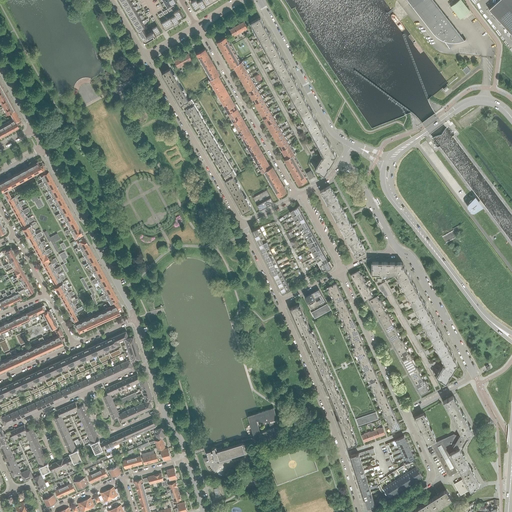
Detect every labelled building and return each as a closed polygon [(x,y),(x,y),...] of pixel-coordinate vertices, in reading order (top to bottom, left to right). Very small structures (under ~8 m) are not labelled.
[(197,2),(196,0),(194,0),(191,2),(195,9),(200,6),(197,2)] [(202,0),(199,0),(197,2),(200,6),(201,9),(206,6),(202,0)] [(465,39),(464,39),(433,0),(407,0),(412,6),(424,21),(433,33),(434,34),(435,35),(436,36),(437,37),(438,37),(439,38),(441,39),(442,40),(443,40),(444,41),(445,42),(449,47),(456,42),(457,42),(459,42),(460,41),(461,41),(466,39),(465,39)] [(458,0),(450,6),(460,18),(470,11),(461,0),(458,0)] [(511,34),(511,0),(498,0),(489,9),(511,34)] [(134,8),(131,3),(124,7),(127,12),(134,8)] [(137,13),(134,8),(127,12),(130,17),(137,13)] [(176,14),(178,19),(183,16),(179,9),(174,12),(176,14)] [(137,13),(130,17),(132,21),(139,17),(137,13)] [(178,19),(176,14),(171,17),(175,24),(180,21),(178,19)] [(142,22),(139,17),(132,21),(135,26),(142,22)] [(171,17),(166,20),(170,27),(175,24),(171,17)] [(260,17),(250,23),(259,38),(268,33),(260,17)] [(170,27),(166,20),(161,23),(165,30),(170,27)] [(142,22),(135,26),(138,31),(143,28),(145,27),(142,22)] [(243,22),(239,25),(242,31),(247,28),(243,22)] [(157,25),(152,28),(154,31),(156,35),(161,32),(157,25)] [(233,36),(238,34),(234,27),(230,30),(233,36)] [(138,31),(143,40),(144,40),(144,41),(145,41),(147,35),(143,28),(138,31)] [(156,35),(154,31),(147,35),(145,41),(146,41),(147,41),(156,35)] [(277,48),(268,33),(259,38),(267,54),(277,48)] [(222,50),(230,45),(225,37),(217,42),(219,44),(218,44),(220,47),(222,50)] [(310,154),(245,37),(243,38),(307,156),(310,154)] [(235,53),(230,45),(222,50),(223,53),(225,55),(226,58),(235,53)] [(277,48),(267,54),(276,69),(286,64),(277,48)] [(205,49),(197,53),(201,62),(210,57),(208,54),(206,51),(205,49)] [(240,62),(239,62),(235,54),(235,53),(226,58),(229,62),(230,64),(232,67),(233,66),(240,62)] [(192,60),(190,57),(188,54),(183,56),(187,63),(192,60)] [(179,59),(182,65),(187,63),(183,56),(179,59)] [(210,57),(201,62),(206,70),(215,66),(212,62),(213,62),(211,60),(210,57)] [(174,61),(176,65),(178,68),(182,65),(179,59),(174,61)] [(241,61),(239,62),(240,62),(233,66),(235,69),(236,70),(236,71),(238,74),(246,69),(241,61)] [(286,64),(276,69),(285,85),(294,80),(286,64)] [(215,66),(206,70),(211,79),(218,75),(219,74),(218,71),(217,69),(215,66)] [(466,74),(470,70),(467,66),(462,70),(466,74)] [(167,83),(171,89),(179,84),(170,68),(162,73),(166,80),(165,80),(167,83)] [(243,82),(251,78),(246,69),(238,74),(240,78),(242,80),(241,80),(243,82)] [(211,79),(209,80),(214,88),(223,84),(220,80),(219,78),(218,75),(211,79)] [(247,91),(256,86),(251,78),(243,82),(244,85),(245,85),(246,87),(245,87),(247,91)] [(285,85),(293,101),(303,95),(294,80),(285,85)] [(180,105),(182,104),(188,100),(179,84),(171,89),(175,96),(176,98),(180,105)] [(214,88),(219,97),(227,92),(225,88),(224,86),(223,84),(214,88)] [(251,97),(252,99),(260,95),(256,86),(247,91),(250,95),(251,97)] [(219,97),(224,105),(232,100),(230,97),(230,98),(229,96),(227,92),(219,97)] [(6,94),(0,97),(0,101),(2,106),(10,102),(6,94)] [(265,103),(260,95),(252,99),(254,102),(255,104),(257,108),(265,103)] [(311,111),(303,95),(293,101),(302,116),(311,111)] [(188,100),(182,104),(185,109),(187,111),(187,112),(189,116),(198,111),(191,99),(188,100)] [(224,105),(229,113),(237,109),(235,105),(234,105),(233,103),(234,103),(232,100),(224,105)] [(7,114),(9,113),(15,110),(10,102),(2,106),(0,107),(0,110),(4,108),(7,114)] [(261,114),(262,116),(270,111),(265,103),(257,108),(259,112),(260,112),(261,114)] [(229,113),(233,122),(242,117),(240,114),(239,112),(237,109),(229,113)] [(12,120),(14,119),(18,117),(15,110),(9,113),(12,119),(12,120)] [(194,124),(197,129),(205,124),(198,111),(189,116),(192,121),(193,121),(194,124)] [(275,120),(270,111),(262,116),(264,119),(265,121),(267,124),(275,120)] [(302,116),(310,132),(320,127),(311,111),(302,116)] [(233,122),(238,130),(246,125),(244,122),(243,120),(242,117),(233,122)] [(12,120),(6,123),(11,131),(18,127),(17,125),(14,119),(12,120)] [(270,130),(271,133),(280,128),(275,120),(267,124),(269,129),(269,128),(270,130)] [(0,125),(0,129),(3,135),(11,131),(6,123),(1,127),(0,125)] [(205,124),(197,129),(200,134),(202,136),(201,137),(204,142),(213,136),(205,124)] [(249,129),(246,125),(238,130),(243,139),(251,134),(250,131),(249,131),(248,129),(249,129)] [(319,147),(329,142),(320,127),(310,132),(319,147)] [(274,138),(276,141),(284,137),(280,128),(271,133),(273,136),(274,138)] [(243,139),(248,147),(256,142),(254,138),(253,136),(251,134),(243,139)] [(209,149),(212,154),(220,149),(213,136),(204,142),(207,146),(208,147),(209,149)] [(280,147),(281,150),(289,145),(284,137),(276,141),(279,145),(280,147)] [(248,147),(253,155),(261,151),(259,148),(258,146),(256,142),(248,147)] [(334,157),(336,156),(329,142),(319,147),(323,155),(333,158),(334,157)] [(284,156),(286,158),(293,155),(294,154),(289,145),(281,150),(283,154),(284,154),(285,155),(284,156)] [(216,162),(219,167),(228,162),(220,149),(212,154),(214,159),(215,159),(216,161),(216,162)] [(262,153),(261,151),(253,155),(257,164),(266,159),(263,155),(262,153)] [(297,163),(293,155),(286,158),(284,159),(286,162),(287,164),(289,167),(297,163)] [(334,158),(333,158),(323,155),(315,169),(320,172),(319,173),(322,175),(323,174),(324,175),(328,169),(327,169),(328,167),(329,167),(334,158)] [(263,173),(265,172),(270,167),(269,164),(269,165),(268,163),(266,159),(257,164),(263,173)] [(38,162),(30,166),(34,174),(42,170),(39,164),(38,162)] [(42,170),(44,173),(48,171),(44,164),(43,162),(39,164),(42,170)] [(226,179),(227,180),(233,176),(236,175),(228,162),(219,167),(222,172),(224,174),(224,175),(226,179)] [(292,173),(294,176),(302,171),(297,163),(289,167),(291,171),(292,174),(292,173)] [(30,166),(22,171),(28,183),(30,182),(28,177),(34,174),(30,166)] [(265,172),(269,179),(277,174),(275,171),(274,169),(272,166),(270,167),(265,172)] [(28,183),(22,171),(14,175),(18,183),(24,179),(26,184),(28,183)] [(40,186),(52,179),(48,171),(44,173),(40,175),(44,181),(39,184),(40,186)] [(302,171),(294,176),(296,180),(297,182),(299,185),(307,180),(302,171)] [(269,179),(273,187),(282,183),(280,180),(279,178),(277,174),(269,179)] [(14,175),(6,179),(10,187),(12,191),(15,190),(12,186),(18,183),(14,175)] [(242,191),(233,176),(227,180),(226,179),(225,180),(228,187),(230,190),(233,196),(242,191)] [(5,190),(10,187),(6,179),(1,182),(5,190)] [(46,185),(49,191),(57,187),(52,179),(40,186),(41,188),(46,185)] [(284,187),(282,183),(273,187),(278,196),(287,192),(285,189),(284,187)] [(329,207),(338,201),(330,185),(320,191),(329,207)] [(48,201),(61,195),(57,187),(49,191),(52,197),(47,199),(48,201)] [(267,190),(259,193),(267,206),(274,203),(267,190)] [(7,200),(8,200),(11,198),(7,191),(3,193),(7,200)] [(251,208),(242,191),(233,196),(237,203),(239,206),(242,213),(251,208)] [(38,199),(34,192),(29,195),(33,202),(34,201),(38,209),(44,206),(39,198),(38,199)] [(259,193),(252,197),(260,210),(267,206),(259,193)] [(11,198),(8,200),(10,204),(17,200),(16,198),(20,196),(19,194),(11,198)] [(55,201),(58,207),(65,203),(61,195),(48,201),(50,204),(55,201)] [(475,196),(468,202),(468,203),(468,204),(467,204),(467,205),(467,206),(467,207),(468,207),(468,208),(469,207),(469,208),(469,209),(470,210),(469,210),(470,210),(470,211),(471,211),(471,212),(472,212),(473,212),(474,212),(475,212),(475,211),(483,206),(475,196)] [(329,207),(338,223),(347,218),(338,201),(329,207)] [(23,202),(12,208),(14,212),(21,208),(20,206),(24,204),(23,202)] [(57,217),(69,211),(65,203),(58,207),(61,212),(56,215),(57,217)] [(301,212),(303,211),(299,205),(290,212),(292,217),(301,212)] [(22,210),(21,208),(14,212),(17,216),(28,209),(28,207),(22,210)] [(28,209),(17,216),(19,220),(25,216),(24,214),(29,211),(28,209)] [(63,216),(66,223),(74,219),(69,211),(57,217),(58,219),(63,216)] [(295,221),(304,216),(301,212),(292,217),(295,221)] [(297,226),(306,221),(304,216),(295,221),(297,226)] [(32,218),(21,224),(23,228),(30,224),(29,222),(34,219),(33,217),(32,218)] [(338,223),(347,239),(356,234),(347,218),(338,223)] [(66,233),(78,226),(74,219),(66,223),(69,228),(64,231),(66,233)] [(300,230),(308,225),(306,221),(297,226),(300,230)] [(30,224),(23,228),(22,229),(27,237),(28,236),(34,233),(35,232),(30,224)] [(302,235),(311,230),(308,225),(300,230),(302,235)] [(75,238),(82,234),(78,226),(66,233),(67,235),(71,232),(75,238)] [(251,229),(254,235),(262,231),(260,227),(251,229)] [(305,239),(313,234),(311,230),(302,235),(305,239)] [(50,237),(46,231),(43,232),(48,242),(50,241),(56,252),(59,250),(54,242),(60,239),(57,233),(50,237)] [(254,235),(256,239),(264,236),(262,231),(254,235)] [(35,235),(34,233),(28,236),(30,241),(41,235),(40,234),(42,233),(41,232),(35,235)] [(307,243),(316,239),(313,234),(305,239),(307,243)] [(365,251),(356,234),(347,239),(356,256),(365,251)] [(41,235),(30,241),(33,245),(39,241),(37,238),(41,236),(41,235)] [(75,251),(88,244),(84,236),(76,240),(79,246),(74,249),(75,251)] [(256,239),(258,244),(266,240),(264,236),(256,239)] [(309,248),(318,243),(316,239),(307,243),(309,248)] [(40,243),(39,241),(33,245),(35,249),(45,243),(44,240),(40,243)] [(258,244),(260,248),(268,244),(266,240),(258,244)] [(45,243),(35,249),(37,253),(44,250),(42,246),(46,244),(45,243)] [(312,252),(321,248),(318,243),(309,248),(312,252)] [(81,250),(85,256),(92,252),(88,244),(75,251),(76,253),(81,250)] [(260,248),(263,252),(270,249),(268,244),(260,248)] [(44,251),(44,250),(37,253),(39,257),(51,251),(50,249),(51,249),(50,247),(44,251)] [(314,257),(323,252),(321,248),(312,252),(314,257)] [(263,252),(265,257),(272,253),(270,249),(263,252)] [(51,251),(39,257),(41,261),(48,258),(46,254),(51,251)] [(67,257),(64,251),(59,254),(64,263),(66,262),(65,258),(67,257)] [(7,258),(8,260),(15,256),(12,252),(4,256),(6,259),(7,258)] [(96,260),(92,252),(85,256),(88,262),(83,265),(84,267),(96,260)] [(317,261),(326,257),(323,252),(314,257),(317,261)] [(275,257),(272,253),(265,257),(267,261),(275,257)] [(17,261),(15,256),(8,260),(9,263),(8,263),(3,266),(4,267),(5,267),(17,261)] [(267,261),(269,265),(277,261),(275,257),(267,261)] [(326,257),(317,261),(319,266),(328,261),(326,257)] [(56,259),(44,265),(46,269),(52,266),(52,264),(57,261),(56,259)] [(90,266),(93,272),(101,268),(96,260),(84,267),(85,269),(90,266)] [(333,267),(329,260),(328,261),(319,266),(322,271),(333,267)] [(8,272),(20,265),(17,261),(5,267),(6,269),(10,267),(11,266),(13,268),(7,271),(8,272)] [(269,265),(271,270),(279,266),(277,261),(269,265)] [(372,273),(384,273),(385,261),(372,261),(372,263),(371,264),(371,266),(372,267),(372,273)] [(394,273),(397,273),(403,266),(402,265),(403,262),(385,261),(384,273),(394,273)] [(22,270),(20,265),(8,272),(8,273),(12,271),(14,270),(15,273),(22,270)] [(404,265),(403,266),(397,273),(399,276),(398,277),(402,285),(412,279),(404,265)] [(271,270),(273,274),(281,270),(279,266),(271,270)] [(60,267),(48,274),(50,278),(57,274),(56,272),(61,269),(60,267)] [(105,276),(101,268),(93,272),(96,278),(91,281),(93,283),(105,276)] [(24,274),(22,270),(15,273),(17,277),(16,277),(12,280),(12,281),(24,274)] [(273,274),(275,278),(283,274),(281,270),(273,274)] [(355,283),(357,286),(366,282),(359,270),(358,271),(358,270),(350,275),(353,280),(353,281),(354,283),(355,283)] [(16,285),(27,279),(24,274),(12,281),(17,279),(18,278),(20,281),(15,283),(16,285)] [(275,278),(277,283),(285,279),(283,274),(275,278)] [(53,282),(55,286),(62,283),(60,280),(64,278),(63,276),(53,282)] [(99,282),(102,288),(109,284),(105,276),(93,283),(94,285),(99,282)] [(89,289),(83,278),(80,279),(86,290),(89,289)] [(29,283),(27,279),(16,285),(17,287),(21,284),(23,287),(29,283)] [(277,283),(279,287),(287,283),(285,279),(277,283)] [(402,285),(410,299),(420,293),(412,279),(402,285)] [(385,281),(378,285),(382,292),(383,291),(386,296),(387,296),(392,293),(385,281)] [(62,282),(62,283),(55,286),(54,287),(59,295),(66,291),(71,288),(70,286),(65,288),(62,282)] [(373,295),(366,282),(357,286),(360,292),(359,293),(361,295),(364,300),(373,295)] [(32,288),(29,283),(23,287),(24,289),(22,289),(22,290),(18,292),(19,294),(23,291),(24,292),(32,288)] [(290,288),(289,288),(287,283),(279,287),(282,293),(290,288)] [(327,287),(332,299),(341,295),(339,290),(339,289),(338,287),(336,283),(328,287),(327,287)] [(114,292),(109,284),(102,288),(105,294),(100,297),(101,299),(114,292)] [(94,293),(91,287),(89,289),(92,294),(90,295),(92,299),(91,299),(94,305),(97,304),(94,298),(95,297),(93,294),(94,293)] [(27,294),(28,296),(30,295),(30,293),(34,291),(32,288),(24,292),(26,295),(27,294)] [(14,289),(12,289),(17,301),(21,299),(20,296),(19,294),(18,292),(16,293),(15,291),(14,289)] [(326,302),(318,289),(311,293),(319,306),(326,302)] [(5,292),(4,293),(9,305),(13,303),(10,296),(7,297),(7,295),(5,292)] [(72,292),(61,298),(64,302),(70,299),(69,296),(73,294),(72,292)] [(110,304),(114,302),(118,300),(114,292),(101,299),(102,300),(107,298),(110,304)] [(304,297),(305,297),(311,309),(319,306),(311,293),(304,297)] [(432,374),(428,367),(431,366),(392,293),(387,296),(430,375),(432,374)] [(427,307),(420,293),(410,299),(417,313),(427,307)] [(332,299),(337,311),(347,307),(345,302),(344,299),(343,299),(341,295),(332,299)] [(373,308),(376,313),(385,309),(378,295),(369,300),(372,306),(371,306),(373,308)] [(72,301),(70,299),(64,302),(66,306),(76,300),(78,300),(77,298),(72,301)] [(76,300),(66,306),(68,310),(75,307),(74,305),(75,304),(77,302),(76,300)] [(114,302),(116,305),(118,311),(121,309),(122,310),(120,311),(121,312),(123,311),(123,309),(121,307),(122,306),(118,300),(114,302)] [(119,311),(118,311),(116,305),(108,309),(105,304),(103,305),(106,310),(93,316),(91,311),(87,312),(89,318),(78,322),(82,331),(120,313),(119,311)] [(305,317),(299,304),(298,305),(290,308),(292,312),(291,312),(292,315),(293,315),(296,321),(305,317)] [(330,310),(327,304),(311,313),(314,319),(330,310)] [(76,309),(75,307),(68,310),(70,315),(74,313),(78,310),(82,308),(81,306),(76,309)] [(337,311),(343,323),(352,319),(349,312),(350,312),(349,309),(348,309),(347,307),(337,311)] [(435,321),(427,307),(417,313),(425,327),(435,321)] [(380,322),(381,322),(383,327),(392,322),(385,309),(376,313),(379,319),(380,322)] [(43,317),(44,318),(52,314),(50,310),(46,312),(43,313),(44,316),(43,317)] [(74,313),(70,315),(74,322),(78,320),(74,313)] [(27,321),(28,321),(24,314),(20,316),(23,323),(24,323),(25,327),(29,325),(27,321)] [(311,330),(305,317),(296,321),(298,326),(297,326),(298,329),(299,329),(301,335),(303,334),(311,330)] [(16,318),(11,320),(14,327),(15,326),(17,331),(21,329),(19,325),(16,318)] [(56,322),(54,318),(47,322),(48,324),(44,326),(45,328),(56,322)] [(354,322),(352,319),(343,323),(348,335),(358,330),(355,324),(354,322)] [(425,327),(433,341),(443,335),(435,321),(425,327)] [(7,322),(2,324),(6,331),(7,330),(9,334),(10,334),(11,334),(11,335),(12,334),(7,322)] [(388,335),(391,340),(400,336),(392,322),(383,327),(387,333),(386,333),(387,335),(388,335)] [(305,340),(306,342),(307,342),(309,347),(319,343),(313,329),(311,330),(303,334),(306,339),(305,340)] [(348,335),(354,347),(362,344),(363,343),(361,337),(361,336),(360,334),(359,334),(358,330),(348,335)] [(25,333),(24,331),(16,335),(20,345),(25,342),(22,335),(25,333)] [(118,342),(125,339),(129,337),(126,331),(116,336),(118,342)] [(134,335),(129,337),(125,339),(132,361),(141,359),(134,335)] [(451,349),(443,335),(433,341),(440,355),(451,349)] [(53,348),(63,343),(61,340),(63,339),(64,341),(65,340),(64,337),(61,339),(60,338),(59,338),(58,336),(49,340),(53,348)] [(118,342),(116,336),(104,341),(108,350),(120,345),(118,342)] [(395,349),(398,354),(407,349),(400,336),(391,340),(394,346),(393,346),(395,349)] [(40,344),(44,352),(53,348),(49,340),(44,342),(42,337),(38,339),(40,344)] [(9,349),(5,340),(0,341),(0,344),(4,352),(9,349)] [(103,352),(108,350),(104,341),(91,347),(95,356),(101,353),(102,357),(99,358),(101,362),(110,358),(108,354),(105,356),(103,352)] [(311,354),(312,356),(313,356),(315,361),(325,358),(319,343),(309,347),(312,353),(311,354)] [(35,356),(44,352),(40,344),(31,348),(35,356)] [(363,347),(362,344),(354,347),(352,347),(358,359),(367,355),(365,350),(364,347),(363,347)] [(26,360),(35,356),(31,348),(28,350),(25,345),(22,346),(24,351),(22,352),(26,360)] [(83,361),(95,356),(91,347),(79,352),(83,361)] [(403,362),(406,367),(415,363),(407,349),(398,354),(401,359),(401,360),(402,362),(403,362)] [(440,355),(444,363),(454,365),(455,364),(458,363),(451,349),(440,355)] [(8,368),(17,364),(13,356),(12,357),(10,352),(5,354),(7,359),(4,360),(8,368)] [(17,364),(26,360),(22,352),(13,356),(17,364)] [(67,358),(71,367),(83,361),(79,352),(67,358)] [(373,367),(370,362),(371,362),(370,359),(369,360),(367,355),(358,359),(363,372),(373,367)] [(59,372),(71,367),(67,358),(55,363),(59,372)] [(317,368),(319,370),(321,375),(331,372),(325,358),(315,361),(318,368),(317,368)] [(46,378),(59,372),(55,363),(42,369),(46,378)] [(410,375),(413,381),(422,376),(415,363),(406,367),(409,373),(408,373),(410,376),(410,375)] [(456,366),(454,365),(444,363),(436,376),(441,380),(441,381),(444,382),(445,382),(446,382),(456,366)] [(378,379),(376,375),(376,374),(375,372),(373,367),(363,372),(369,384),(378,379)] [(46,378),(42,369),(30,374),(34,383),(46,378)] [(323,382),(324,382),(325,384),(327,389),(337,386),(331,372),(321,375),(324,382),(323,382)] [(22,389),(34,383),(30,374),(18,380),(22,389)] [(429,376),(434,387),(438,385),(432,374),(430,375),(429,376)] [(417,389),(421,395),(428,390),(429,390),(422,376),(413,381),(416,386),(416,387),(417,389)] [(384,392),(382,387),(381,384),(380,384),(378,379),(369,384),(374,396),(384,392)] [(10,394),(22,389),(18,380),(6,385),(10,394)] [(0,387),(0,398),(10,394),(6,385),(0,387)] [(330,396),(331,399),(331,398),(333,404),(343,400),(337,386),(327,389),(330,396)] [(389,404),(387,399),(388,399),(387,396),(386,397),(384,392),(374,396),(380,408),(389,404)] [(103,396),(107,405),(114,402),(112,398),(111,398),(110,395),(108,394),(103,396)] [(443,401),(450,415),(460,410),(453,396),(443,401)] [(336,410),(337,413),(337,412),(339,418),(347,415),(349,414),(343,400),(333,404),(336,410)] [(380,408),(386,420),(395,416),(393,412),(393,411),(392,409),(389,404),(380,408)] [(84,405),(78,407),(77,409),(79,413),(78,413),(80,417),(87,414),(84,405)] [(258,412),(248,415),(256,442),(282,434),(274,407),(258,412)] [(468,423),(460,410),(450,415),(458,429),(468,423)] [(358,425),(378,419),(376,412),(356,419),(358,425)] [(415,417),(421,430),(429,426),(423,413),(415,416),(415,417)] [(347,415),(339,418),(340,418),(338,419),(340,425),(340,428),(341,427),(343,432),(352,429),(347,415)] [(63,420),(61,417),(59,416),(54,418),(58,427),(65,424),(64,420),(63,420)] [(397,421),(395,416),(386,420),(391,432),(392,432),(400,428),(399,424),(398,421),(397,421)] [(149,420),(145,422),(149,431),(153,429),(149,420)] [(458,429),(461,434),(467,435),(472,432),(468,423),(458,429)] [(436,440),(429,426),(421,430),(427,444),(436,440)] [(380,436),(385,434),(382,427),(380,428),(379,427),(377,428),(380,436)] [(32,428),(26,431),(26,433),(28,436),(27,437),(29,440),(36,437),(32,428)] [(14,439),(19,437),(15,429),(11,431),(13,436),(10,437),(12,443),(15,442),(14,439)] [(346,442),(348,446),(356,443),(357,442),(352,429),(343,432),(345,439),(346,442)] [(468,437),(467,435),(461,434),(459,437),(455,435),(444,440),(449,449),(454,460),(459,470),(469,465),(461,450),(468,437)] [(395,440),(397,445),(406,440),(404,436),(386,444),(394,440),(395,440)] [(0,439),(0,446),(8,443),(6,437),(0,439)] [(102,441),(103,442),(106,450),(111,448),(107,439),(102,441)] [(432,444),(437,455),(449,449),(444,440),(443,440),(443,439),(432,444)] [(99,440),(92,443),(90,444),(91,444),(96,454),(104,450),(101,443),(99,440),(100,440),(99,440)] [(397,445),(399,449),(408,445),(406,440),(397,445)] [(244,446),(244,445),(244,444),(243,443),(242,443),(217,451),(216,448),(210,450),(210,451),(206,452),(208,457),(213,456),(214,459),(216,459),(216,462),(217,463),(218,463),(219,462),(220,461),(219,460),(245,452),(243,446),(244,446)] [(399,449),(401,454),(410,449),(408,445),(399,449)] [(352,460),(360,457),(358,453),(359,453),(374,448),(373,448),(356,454),(351,456),(352,459),(352,460)] [(78,449),(77,450),(69,453),(70,453),(71,456),(74,463),(82,459),(78,450),(78,449)] [(401,454),(403,458),(412,454),(410,449),(401,454)] [(443,465),(454,460),(449,449),(437,455),(443,465)] [(415,459),(412,454),(403,458),(405,463),(415,459)] [(132,458),(134,466),(142,464),(140,456),(132,458)] [(125,468),(134,466),(132,458),(123,461),(125,468)] [(449,476),(459,470),(454,460),(443,465),(449,476)] [(40,467),(43,473),(51,470),(47,463),(48,463),(47,463),(40,466),(39,467),(40,467)] [(119,465),(114,467),(117,474),(122,472),(119,465)] [(99,479),(104,477),(100,470),(97,471),(95,466),(94,467),(99,479)] [(416,467),(413,469),(418,478),(422,475),(417,466),(416,466),(416,467)] [(109,470),(112,477),(117,474),(114,467),(109,470)] [(30,469),(21,473),(24,481),(33,477),(30,469)] [(413,469),(408,472),(414,480),(418,478),(413,469)] [(91,483),(95,481),(92,474),(89,475),(89,474),(87,470),(85,471),(91,483)] [(408,472),(404,475),(409,483),(414,480),(408,472)] [(480,485),(474,473),(464,478),(459,481),(459,482),(455,484),(460,495),(463,493),(470,489),(471,490),(480,485)] [(150,484),(154,483),(152,475),(148,477),(143,479),(144,482),(149,481),(150,484)] [(404,475),(400,477),(405,486),(409,483),(404,475)] [(83,487),(88,484),(85,477),(80,479),(83,487)] [(400,477),(395,480),(401,488),(405,486),(400,477)] [(78,489),(83,487),(80,479),(75,482),(78,489)] [(395,480),(391,483),(397,491),(401,488),(395,480)] [(67,494),(71,492),(68,485),(65,486),(62,481),(61,481),(67,494)] [(388,497),(392,494),(387,485),(383,488),(381,483),(383,488),(388,497)] [(391,483),(387,485),(392,494),(397,491),(391,483)] [(58,498),(63,496),(59,489),(57,490),(54,485),(53,485),(55,490),(55,491),(58,498)] [(178,491),(177,486),(170,489),(170,492),(165,493),(165,494),(178,491)] [(117,496),(115,489),(114,487),(107,490),(111,499),(117,496)] [(137,492),(138,497),(146,495),(145,492),(150,491),(150,488),(144,490),(137,492)] [(104,502),(111,499),(107,490),(100,493),(104,502)] [(437,495),(431,499),(437,508),(451,498),(446,490),(440,494),(439,493),(437,494),(437,495)] [(57,502),(55,499),(53,495),(48,497),(52,504),(57,502)] [(181,499),(180,495),(172,497),(173,500),(172,501),(172,500),(170,501),(172,507),(174,507),(173,502),(181,499)] [(383,497),(373,500),(366,503),(369,508),(373,506),(375,505),(386,498),(387,497),(386,495),(383,497)] [(50,504),(52,504),(48,497),(43,499),(46,506),(50,504)] [(94,506),(91,499),(90,498),(84,501),(88,509),(94,506)] [(140,502),(141,507),(149,504),(148,501),(153,499),(153,498),(147,500),(140,502)] [(423,504),(418,507),(420,511),(429,511),(437,508),(431,499),(425,503),(425,502),(422,503),(423,504)] [(81,511),(88,509),(84,501),(77,504),(81,511)] [(27,511),(23,502),(24,502),(23,502),(15,506),(15,505),(15,506),(17,511),(27,511)]
